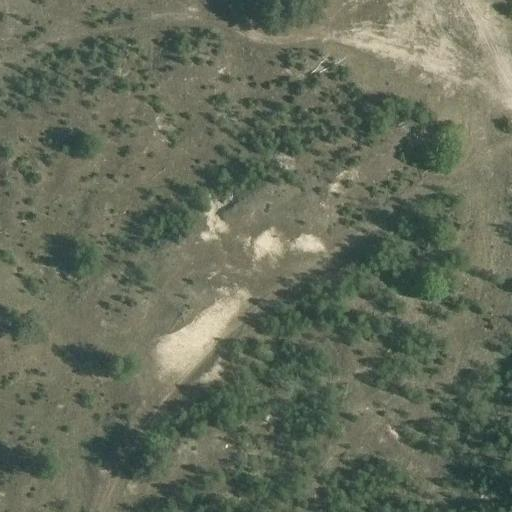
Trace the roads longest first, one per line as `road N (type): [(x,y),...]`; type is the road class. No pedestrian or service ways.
road 1 (track): [(105,511),(125,460),(175,384),(234,324),(448,176),(469,152),(506,67)]
road 2 (track): [(0,62),(24,43),(99,20),(160,16),(216,19),(259,37),(360,25),(506,67)]
